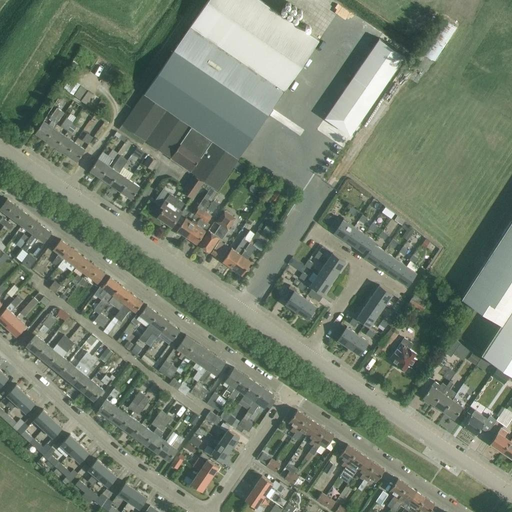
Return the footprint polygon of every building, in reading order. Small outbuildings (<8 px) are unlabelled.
[(209,0),(123,124),(220,188),(320,41),(260,0),(209,0)] [(358,16),(351,26),(370,38),(377,27),(358,16)] [(457,27),(443,18),(422,51),(435,60),(457,27)] [(351,136),(363,118),(406,56),(379,38),(325,118),(351,136)] [(67,90),(73,95),(80,85),(73,81),(67,90)] [(86,90),(82,87),(76,97),(80,99),(86,90)] [(86,104),(93,94),(88,91),(81,100),(86,104)] [(100,99),(94,95),(88,103),(94,107),(100,99)] [(106,103),(101,100),(95,108),(100,111),(106,103)] [(57,107),(49,119),(52,120),(56,124),(57,124),(65,112),(57,107)] [(490,111),(488,116),(496,119),(498,115),(490,111)] [(67,130),(73,122),(67,118),(61,126),(67,130)] [(44,121),(36,132),(46,139),(46,140),(54,128),(54,127),(56,124),(52,120),(49,124),(44,121)] [(73,135),(80,125),(75,122),(68,131),(73,135)] [(54,128),(46,140),(57,147),(65,135),(54,128)] [(93,138),(87,133),(82,140),(88,145),(93,138)] [(67,154),(75,142),(65,135),(57,147),(67,154)] [(75,142),(67,154),(78,161),(86,150),(75,142)] [(143,156),(145,152),(137,147),(135,150),(143,156)] [(120,173),(128,161),(127,161),(130,157),(124,153),(121,156),(120,156),(112,167),(109,165),(101,177),(112,184),(120,173)] [(150,155),(144,164),(152,169),(158,161),(150,155)] [(101,177),(109,165),(99,158),(91,170),(101,177)] [(120,173),(112,184),(122,192),(130,180),(124,175),(120,173)] [(204,183),(194,176),(184,191),(194,198),(204,183)] [(130,180),(122,192),(132,199),(141,187),(130,180)] [(281,185),(272,198),(276,201),(286,189),(281,185)] [(188,236),(205,211),(218,192),(211,188),(198,207),(200,208),(192,218),(188,215),(190,212),(184,208),(173,225),(178,229),(178,230),(188,236)] [(283,193),(294,201),(298,195),(287,188),(283,193)] [(158,217),(173,225),(184,208),(187,205),(171,194),(168,198),(161,193),(156,200),(165,207),(158,217)] [(370,206),(377,211),(384,202),(377,197),(370,206)] [(12,217),(19,207),(8,199),(0,209),(12,217)] [(214,212),(219,204),(214,200),(209,209),(214,212)] [(23,225),(30,216),(19,207),(12,217),(23,225)] [(358,210),(352,207),(348,212),(354,216),(358,210)] [(255,216),(262,219),(265,213),(259,209),(255,216)] [(209,230),(205,236),(199,244),(210,251),(220,237),(222,239),(229,229),(236,218),(225,210),(217,222),(221,225),(215,234),(209,230)] [(205,211),(188,236),(198,243),(203,235),(210,225),(207,223),(212,216),(205,211)] [(368,219),(362,215),(359,220),(364,224),(368,219)] [(34,233),(41,224),(30,216),(23,225),(33,233),(34,233)] [(0,221),(5,226),(8,221),(3,217),(0,221)] [(335,233),(346,240),(355,227),(344,219),(343,220),(338,217),(331,227),(336,231),(335,233)] [(511,220),(462,298),(501,323),(482,352),(511,371),(511,220)] [(8,221),(5,226),(11,230),(14,226),(8,221)] [(377,226),(372,223),(369,228),(374,231),(377,226)] [(27,242),(23,248),(27,250),(31,245),(33,246),(36,242),(39,238),(45,242),(46,241),(46,240),(52,232),(41,224),(34,233),(33,233),(30,237),(30,238),(27,242)] [(356,247),(365,234),(355,227),(346,240),(356,247)] [(233,268),(260,229),(259,228),(256,234),(250,231),(245,239),(244,238),(236,250),(232,248),(224,261),(233,268)] [(260,229),(233,268),(243,274),(252,261),(248,259),(257,247),(254,245),(258,240),(265,245),(271,236),(260,229)] [(388,235),(383,231),(379,236),(385,240),(388,235)] [(30,238),(30,237),(25,234),(17,244),(22,248),(23,248),(27,242),(30,238)] [(365,257),(375,243),(376,241),(365,234),(356,247),(367,254),(365,257)] [(65,257),(73,248),(61,239),(54,249),(65,257)] [(398,243),(393,239),(389,244),(395,248),(398,243)] [(425,239),(421,244),(426,248),(430,242),(425,239)] [(220,241),(217,244),(212,253),(221,259),(229,248),(220,241)] [(376,264),(385,250),(375,243),(365,257),(376,264)] [(409,251),(403,247),(400,252),(405,256),(409,251)] [(73,271),(76,266),(83,256),(73,248),(65,257),(62,262),(59,266),(65,271),(68,267),(73,271)] [(315,256),(320,259),(324,254),(319,250),(315,256)] [(387,271),(396,258),(385,250),(376,264),(387,271)] [(29,268),(37,259),(30,253),(22,262),(29,268)] [(325,264),(338,273),(346,262),(333,253),(325,264)] [(0,259),(0,268),(10,258),(5,254),(0,259)] [(418,258),(413,255),(410,260),(415,263),(418,258)] [(87,274),(94,264),(83,256),(76,266),(87,274)] [(59,266),(62,262),(56,258),(53,262),(59,266)] [(397,278),(406,265),(396,258),(387,271),(397,278)] [(305,264),(310,268),(314,263),(309,259),(305,264)] [(94,264),(87,274),(98,282),(106,273),(94,264)] [(331,283),(338,273),(325,264),(318,274),(331,283)] [(406,265),(397,278),(408,286),(417,272),(406,265)] [(58,283),(62,273),(55,270),(51,280),(58,283)] [(299,277),(304,281),(308,275),(303,271),(299,277)] [(66,295),(74,286),(71,283),(76,277),(73,274),(60,288),(66,295)] [(324,294),(331,283),(318,274),(311,285),(324,294)] [(110,301),(122,285),(111,277),(103,286),(110,291),(95,310),(100,314),(101,313),(110,301)] [(84,279),(80,283),(86,287),(89,283),(84,279)] [(306,285),(301,281),(297,286),(303,290),(306,285)] [(12,297),(15,294),(19,290),(15,285),(8,293),(12,297)] [(121,310),(133,294),(122,285),(110,301),(121,310)] [(295,309),(304,296),(296,291),(297,289),(291,285),(284,296),(289,300),(286,304),(295,309)] [(372,296),(385,305),(393,294),(380,285),(372,296)] [(323,297),(312,289),(308,294),(319,302),(323,297)] [(133,294),(121,310),(113,320),(116,323),(119,319),(121,321),(132,308),(136,311),(144,302),(133,294)] [(47,295),(44,300),(51,304),(54,299),(47,295)] [(304,296),(295,309),(308,319),(317,305),(304,296)] [(378,315),(385,305),(372,296),(365,306),(378,315)] [(15,308),(22,301),(17,297),(11,304),(15,308)] [(27,306),(31,309),(38,302),(34,299),(27,306)] [(404,302),(400,299),(396,304),(401,308),(404,302)] [(11,312),(15,308),(11,304),(0,315),(0,320),(7,327),(17,317),(11,312)] [(151,323),(159,313),(148,305),(140,314),(151,323)] [(25,316),(31,309),(27,306),(21,313),(25,316)] [(371,326),(378,315),(365,306),(358,317),(371,326)] [(395,320),(398,315),(399,314),(394,310),(390,316),(395,320)] [(101,313),(100,314),(95,321),(104,327),(109,319),(101,313)] [(153,333),(158,337),(162,331),(170,322),(159,313),(151,323),(140,338),(146,342),(153,333)] [(44,325),(39,330),(45,334),(48,336),(56,326),(53,323),(56,320),(49,315),(42,324),(44,325)] [(393,322),(400,327),(405,320),(398,315),(395,320),(393,322)] [(17,317),(7,327),(17,336),(27,326),(17,317)] [(350,323),(355,326),(358,322),(353,318),(350,323)] [(380,324),(385,328),(388,323),(383,319),(380,324)] [(170,322),(162,331),(158,337),(151,347),(156,351),(168,335),(173,340),(181,330),(170,322)] [(349,347),(358,334),(348,327),(339,340),(349,347)] [(399,333),(396,331),(391,328),(378,345),(386,351),(399,333)] [(370,329),(366,334),(372,338),(375,333),(370,329)] [(87,340),(96,348),(101,343),(105,347),(108,343),(95,331),(87,340)] [(358,334),(349,347),(360,354),(369,341),(358,334)] [(39,355),(47,344),(36,335),(27,346),(39,355)] [(50,364),(70,339),(65,335),(53,349),(47,344),(39,355),(50,364)] [(187,355),(197,342),(186,335),(177,348),(187,355)] [(405,337),(397,349),(391,358),(399,363),(398,365),(399,366),(398,367),(403,371),(404,369),(406,370),(409,365),(413,367),(418,359),(414,356),(417,352),(409,348),(413,343),(405,337)] [(61,373),(70,362),(63,357),(75,343),(70,339),(50,364),(61,373)] [(456,340),(446,353),(451,357),(454,353),(463,360),(470,351),(456,340)] [(194,367),(207,348),(197,342),(187,355),(178,368),(178,369),(177,371),(181,373),(192,358),(197,362),(193,367),(194,367)] [(113,353),(108,348),(103,354),(109,358),(113,353)] [(200,378),(216,355),(207,348),(194,367),(199,371),(194,378),(198,381),(200,378)] [(72,382),(92,357),(87,353),(76,367),(70,362),(61,373),(72,382)] [(473,353),(469,360),(476,365),(481,357),(473,353)] [(216,355),(200,378),(204,381),(211,371),(217,375),(226,362),(216,355)] [(97,361),(92,357),(72,382),(83,391),(92,380),(85,375),(97,361)] [(482,358),(477,365),(484,370),(489,363),(482,358)] [(178,369),(178,368),(166,360),(159,370),(171,378),(177,371),(178,369)] [(448,371),(451,377),(459,372),(456,366),(448,371)] [(232,393),(245,374),(234,367),(225,381),(230,384),(227,390),(232,393)] [(498,368),(492,376),(505,384),(510,376),(498,368)] [(0,369),(0,387),(9,378),(0,369)] [(245,394),(255,381),(245,374),(232,393),(228,398),(233,401),(240,391),(245,394)] [(111,379),(106,375),(102,380),(107,384),(111,379)] [(179,389),(184,381),(181,378),(179,381),(174,378),(170,384),(179,389)] [(92,380),(83,391),(94,400),(103,389),(92,380)] [(184,381),(179,389),(186,395),(190,389),(186,386),(187,383),(184,381)] [(255,401),(265,388),(255,381),(245,394),(242,399),(252,406),(255,401)] [(434,404),(447,386),(442,383),(441,385),(435,381),(424,397),(434,404)] [(444,411),(463,384),(456,393),(450,389),(453,384),(450,382),(447,386),(434,404),(444,411)] [(463,384),(444,411),(455,418),(466,403),(461,399),(469,388),(463,384)] [(17,404),(26,394),(17,385),(7,395),(11,399),(7,404),(12,409),(17,404)] [(194,388),(191,392),(202,400),(208,392),(202,388),(199,392),(194,388)] [(252,406),(248,411),(251,413),(253,414),(260,404),(265,408),(275,394),(265,388),(255,401),(252,406)] [(114,389),(110,395),(115,398),(119,392),(114,389)] [(139,405),(145,396),(139,392),(133,401),(139,405)] [(215,392),(207,403),(219,411),(223,406),(215,401),(219,395),(215,392)] [(26,394),(17,404),(27,413),(36,403),(26,394)] [(145,396),(139,405),(134,411),(140,415),(150,399),(145,396)] [(0,415),(4,419),(8,414),(0,406),(0,403),(2,402),(0,400),(0,415)] [(111,419),(119,408),(107,400),(99,411),(111,419)] [(134,411),(139,405),(133,401),(129,407),(134,411)] [(504,408),(502,411),(497,420),(506,427),(511,418),(511,407),(509,405),(506,409),(504,408)] [(123,427),(130,416),(119,408),(111,419),(123,427)] [(227,422),(232,414),(225,409),(220,416),(227,420),(226,421),(227,422)] [(44,429),(53,419),(44,410),(34,420),(44,429)] [(157,428),(166,414),(161,410),(151,424),(157,427),(157,428)] [(294,438),(308,417),(297,410),(289,422),(295,426),(292,431),(295,433),(293,436),(294,438)] [(475,410),(470,417),(465,425),(478,434),(481,429),(487,433),(496,420),(489,415),(487,419),(475,410)] [(221,418),(210,411),(206,418),(217,425),(221,418)] [(21,418),(17,422),(8,414),(4,419),(14,428),(18,431),(26,422),(21,418)] [(158,452),(165,441),(159,436),(172,418),(166,414),(157,428),(157,427),(154,432),(146,444),(158,452)] [(232,414),(227,422),(237,429),(239,425),(244,418),(243,417),(241,421),(232,414)] [(134,435),(142,424),(130,416),(123,427),(134,435)] [(310,436),(318,424),(308,417),(294,438),(297,440),(303,431),(310,436)] [(239,425),(237,429),(242,432),(244,428),(248,431),(253,424),(244,418),(239,425)] [(53,419),(44,429),(54,438),(63,428),(53,419)] [(35,439),(26,431),(30,426),(26,422),(18,431),(21,434),(25,438),(20,443),(26,448),(31,443),(35,439)] [(220,441),(232,449),(240,437),(229,429),(230,427),(224,423),(221,427),(227,432),(220,441)] [(154,432),(142,424),(134,435),(146,444),(154,432)] [(309,460),(329,431),(318,424),(310,436),(312,438),(309,442),(314,445),(305,458),(309,460)] [(213,438),(216,434),(206,426),(197,437),(206,444),(211,437),(213,438)] [(503,451),(510,440),(504,436),(507,432),(501,428),(491,443),(503,451)] [(329,431),(309,460),(309,461),(321,444),(331,451),(336,443),(332,440),(335,435),(329,431)] [(71,454),(80,443),(71,435),(61,445),(71,454)] [(181,444),(185,439),(179,435),(175,441),(181,444)] [(511,438),(510,440),(503,451),(511,457),(511,438)] [(47,442),(43,447),(35,439),(31,443),(41,452),(44,455),(51,446),(47,442)] [(177,449),(172,445),(165,441),(158,452),(170,460),(177,449)] [(224,461),(232,449),(220,441),(214,450),(205,443),(202,447),(205,450),(205,451),(211,455),(212,453),(224,461)] [(80,443),(71,454),(81,463),(90,452),(80,443)] [(343,471),(357,451),(348,444),(339,457),(340,457),(337,461),(345,467),(342,472),(342,473),(343,471)] [(62,464),(52,455),(56,450),(51,446),(44,455),(48,459),(58,468),(62,464)] [(343,471),(352,477),(358,469),(366,457),(357,451),(343,471)] [(263,452),(259,460),(267,466),(272,459),(263,452)] [(200,471),(211,479),(219,467),(208,459),(210,458),(203,453),(200,458),(206,463),(200,471)] [(178,456),(177,457),(172,465),(177,469),(184,460),(178,456)] [(358,488),(375,463),(366,457),(358,469),(364,473),(361,477),(364,479),(358,488)] [(99,478),(108,468),(98,459),(84,476),(93,484),(99,478)] [(273,470),(278,462),(272,459),(267,466),(273,470)] [(278,462),(273,470),(276,472),(281,465),(278,462)] [(324,471),(330,475),(336,466),(330,462),(324,471)] [(375,463),(358,488),(363,491),(372,478),(377,482),(385,469),(375,463)] [(74,469),(71,472),(62,464),(58,468),(60,470),(56,474),(61,479),(66,475),(72,481),(79,473),(74,469)] [(108,468),(99,478),(109,486),(118,476),(108,468)] [(203,491),(211,479),(200,471),(194,481),(187,476),(184,481),(191,485),(192,484),(203,491)] [(290,481),(295,474),(290,471),(285,478),(290,481)] [(90,488),(80,480),(83,477),(79,473),(72,481),(76,485),(86,493),(90,488)] [(294,484),(299,477),(295,474),(290,481),(294,484)] [(255,488),(266,496),(272,487),(281,493),(285,487),(276,481),(274,484),(263,476),(255,488)] [(392,508),(408,485),(398,478),(390,491),(396,494),(388,506),(392,508)] [(129,502),(137,489),(126,482),(118,494),(129,502)] [(405,508),(417,491),(408,485),(392,508),(391,510),(393,511),(396,511),(401,505),(405,508)] [(103,493),(100,497),(90,488),(86,493),(96,502),(102,506),(108,497),(103,493)] [(259,505),(266,496),(255,488),(246,500),(257,508),(255,511),(257,511),(262,511),(265,509),(259,505)] [(137,489),(129,502),(140,509),(148,497),(137,489)] [(321,503),(327,496),(322,493),(321,495),(311,489),(308,494),(321,503)] [(388,494),(383,491),(376,501),(381,504),(388,494)] [(415,511),(426,497),(417,491),(405,508),(410,511),(408,511),(415,511)] [(327,496),(321,503),(326,506),(331,509),(336,502),(331,499),(327,496)] [(120,511),(111,505),(114,501),(108,497),(102,506),(108,510),(109,511),(120,511)] [(415,511),(435,511),(436,511),(431,509),(435,504),(426,497),(415,511)] [(289,503),(284,511),(285,511),(292,511),(295,507),(289,503)]
